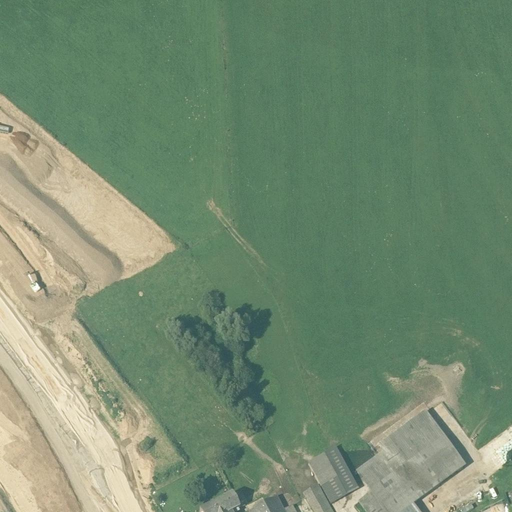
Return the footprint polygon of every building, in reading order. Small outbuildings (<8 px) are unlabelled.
[(419,511),(417,507),(469,468),(429,414),(380,448),(385,454),(356,474),(370,495),(358,504),(364,511),(419,511)] [(503,438),(486,445),(494,463),(499,461),(499,463),(511,457),(511,443),(507,446),(503,438)] [(337,447),(308,461),(318,484),(303,491),(313,511),(333,511),(329,504),(358,490),(337,447)] [(239,511),(244,509),(246,506),(240,493),(201,511),(239,511)] [(286,511),(279,499),(252,511),(286,511)] [(504,511),(501,502),(476,511),(474,511),(474,510),(468,511),(504,511)]
